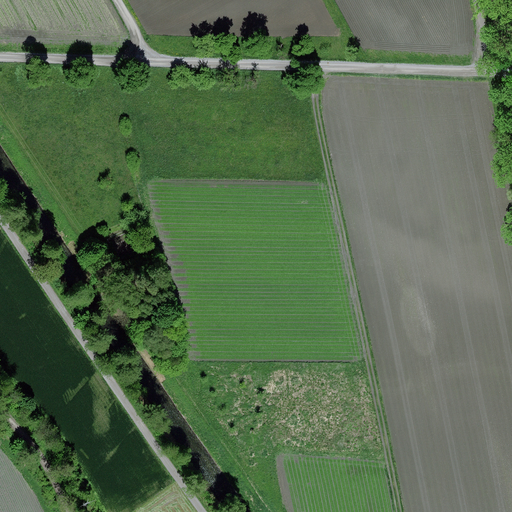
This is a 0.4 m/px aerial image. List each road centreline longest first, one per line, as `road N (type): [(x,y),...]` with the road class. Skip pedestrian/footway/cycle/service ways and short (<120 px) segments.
road 1 (track): [(0,56),(511,72)]
road 2 (track): [(393,511),(314,67)]
road 3 (track): [(204,511),(0,215)]
road 4 (track): [(0,410),(31,444),(70,511)]
